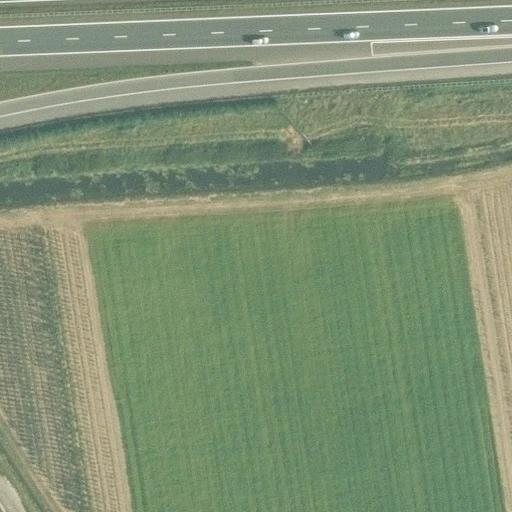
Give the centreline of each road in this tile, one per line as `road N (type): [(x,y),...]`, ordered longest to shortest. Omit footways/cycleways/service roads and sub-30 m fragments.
road 1 (motorway): [(0,113),(144,85),(511,49)]
road 2 (motorway): [(0,42),(511,21)]
